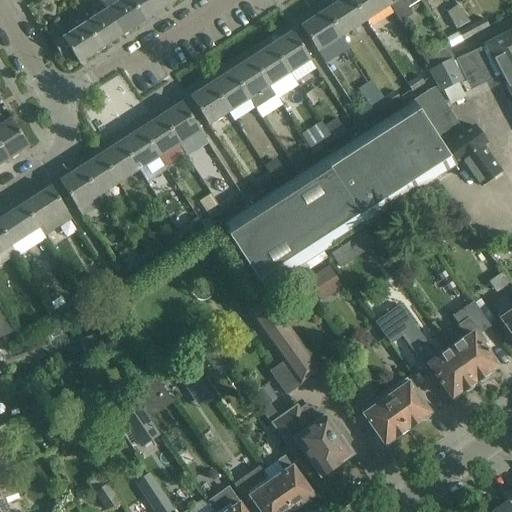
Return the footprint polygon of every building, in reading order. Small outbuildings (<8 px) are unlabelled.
[(143,22),(128,0),(121,0),(105,10),(121,36),(143,22)] [(128,0),(143,22),(164,8),(159,0),(128,0)] [(364,20),(351,0),(343,0),(325,12),(347,46),(347,47),(371,31),(364,20)] [(388,5),(384,0),(351,0),(364,20),(388,5)] [(407,8),(419,1),(418,0),(384,0),(388,5),(400,22),(412,15),(407,8)] [(447,13),(456,29),(468,23),(457,7),(447,13)] [(100,50),(121,36),(105,10),(83,24),(100,50)] [(322,61),(347,46),(325,12),(300,27),(322,61)] [(470,27),(475,35),(488,28),(484,19),(470,27)] [(77,64),(100,50),(83,24),(62,38),(57,28),(47,34),(60,56),(68,51),(77,64)] [(475,35),(470,27),(458,33),(463,42),(475,35)] [(292,33),(271,46),(295,83),(316,69),(292,33)] [(511,34),(485,48),(511,99),(511,34)] [(429,68),(452,55),(449,49),(445,41),(445,40),(421,52),(429,68)] [(271,46),(251,59),(269,87),(289,74),(295,83),(271,46)] [(452,55),(429,68),(440,91),(460,81),(450,61),(454,59),(452,55)] [(251,59),(231,72),(249,100),(255,109),(275,96),(269,87),(251,59)] [(228,113),(249,100),(231,72),(210,85),(228,113)] [(424,84),(418,76),(405,84),(410,92),(424,84)] [(341,126),(328,135),(333,142),(354,128),(321,77),(313,83),(341,126)] [(228,113),(210,85),(190,99),(208,126),(228,113)] [(386,108),(373,87),(362,95),(375,115),(386,108)] [(406,95),(401,87),(383,98),(388,106),(406,95)] [(413,103),(318,164),(220,226),(263,293),(402,204),(462,161),(480,186),(500,172),(482,147),(486,144),(473,126),(467,130),(453,139),(437,116),(447,109),(441,99),(439,101),(433,90),(413,103)] [(161,117),(178,144),(199,131),(181,104),(161,117)] [(158,157),(178,144),(161,117),(141,130),(158,157)] [(11,120),(0,126),(0,147),(8,159),(28,146),(11,120)] [(158,157),(141,130),(120,143),(138,170),(158,157)] [(333,142),(328,135),(317,143),(321,150),(333,142)] [(100,156),(117,183),(138,170),(120,143),(100,156)] [(305,160),(300,152),(287,160),(292,168),(305,160)] [(97,196),(117,183),(100,156),(80,169),(97,196)] [(266,167),(264,168),(272,181),(285,173),(280,165),(269,172),(266,167)] [(260,189),(272,181),(264,168),(251,177),(260,189)] [(76,209),(97,196),(80,169),(59,182),(76,209)] [(51,188),(23,206),(38,228),(65,210),(51,188)] [(229,198),(218,205),(223,214),(235,206),(229,198)] [(223,214),(218,205),(206,214),(211,221),(223,214)] [(0,220),(0,228),(11,245),(38,228),(23,206),(0,220)] [(177,231),(182,239),(183,239),(195,232),(190,223),(177,231)] [(0,251),(11,245),(0,228),(0,251)] [(182,239),(177,231),(165,239),(170,247),(182,239)] [(136,257),(130,247),(117,255),(129,273),(142,265),(136,257)] [(136,257),(142,265),(154,257),(149,249),(136,257)] [(340,289),(327,268),(306,282),(320,302),(340,289)] [(508,285),(500,274),(488,282),(496,294),(508,285)] [(98,284),(92,275),(75,285),(85,302),(90,299),(89,298),(97,293),(93,287),(98,284)] [(118,291),(103,301),(110,311),(125,302),(118,291)] [(305,352),(269,302),(267,303),(261,295),(243,308),(286,366),(305,352)] [(466,338),(449,350),(473,383),(475,382),(480,383),(486,379),(487,374),(497,367),(487,353),(488,352),(487,350),(477,336),(490,327),(473,302),(451,316),(466,338)] [(65,304),(53,311),(58,320),(70,312),(65,304)] [(399,305),(374,322),(389,344),(401,336),(402,338),(433,382),(435,380),(437,384),(439,386),(441,385),(451,399),(460,392),(465,393),(472,389),(472,384),(473,383),(449,350),(433,361),(428,353),(426,350),(429,347),(399,305)] [(511,306),(510,308),(511,309),(511,312),(501,320),(511,336),(511,306)] [(58,320),(53,311),(41,319),(46,328),(58,320)] [(18,335),(16,332),(2,337),(7,348),(21,342),(18,335)] [(121,349),(117,352),(143,388),(156,379),(130,342),(120,347),(121,349)] [(217,348),(204,358),(212,368),(225,359),(217,348)] [(372,380),(353,355),(341,364),(359,390),(372,380)] [(188,363),(174,372),(200,410),(214,400),(188,363)] [(143,388),(133,396),(149,419),(173,402),(157,379),(156,379),(143,388)] [(386,400),(407,430),(430,414),(406,380),(396,387),(399,391),(386,400)] [(131,392),(112,405),(140,448),(159,435),(149,419),(136,400),(135,399),(133,396),(131,392)] [(384,446),(407,430),(386,400),(373,409),(370,405),(360,412),(384,446)] [(279,419),(270,424),(289,451),(296,446),(319,478),(321,476),(322,477),(327,478),(336,472),(336,468),(335,466),(352,455),(343,442),(348,439),(336,422),(331,426),(319,408),(314,412),(311,408),(307,410),(305,407),(299,411),(296,407),(279,419)] [(92,426),(81,435),(89,445),(100,436),(92,426)] [(0,473),(6,472),(13,468),(9,458),(0,461),(0,473)] [(271,483),(291,511),(312,496),(285,458),(276,464),(283,474),(271,483)] [(289,511),(291,511),(271,483),(259,466),(233,484),(246,503),(250,499),(259,511),(289,511)] [(0,473),(0,511),(9,511),(4,499),(19,493),(6,472),(0,473)] [(120,503),(107,484),(93,493),(106,511),(120,503)] [(244,511),(229,489),(207,504),(212,511),(244,511)] [(171,511),(174,510),(160,490),(145,500),(153,511),(171,511)] [(62,495),(54,504),(61,510),(69,501),(62,495)] [(511,511),(511,510),(506,503),(492,511),(511,511)]
